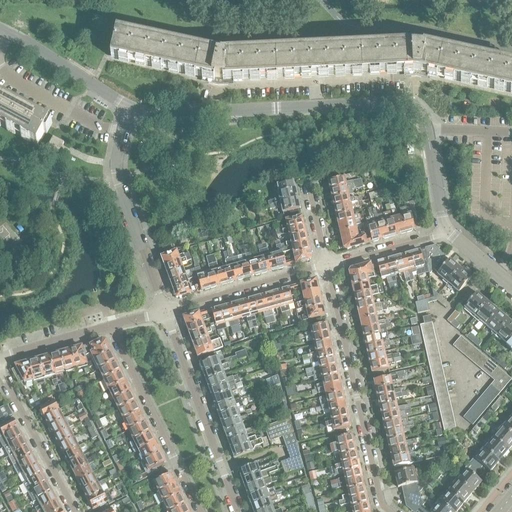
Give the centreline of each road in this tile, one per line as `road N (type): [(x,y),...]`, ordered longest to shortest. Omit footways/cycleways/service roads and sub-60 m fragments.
road 1 (tertiary): [(426,132),(408,106),(386,102),(130,110)]
road 2 (residential): [(331,264),(374,473),(390,511)]
road 3 (residential): [(236,511),(164,311)]
road 4 (residential): [(164,311),(117,178),(130,110)]
road 5 (residential): [(202,511),(115,329)]
road 6 (residential): [(164,311),(331,264)]
road 7 (residential): [(77,511),(0,366)]
road 8 (tertiary): [(6,32),(130,110)]
road 9 (secondary): [(380,0),(435,24),(511,37)]
